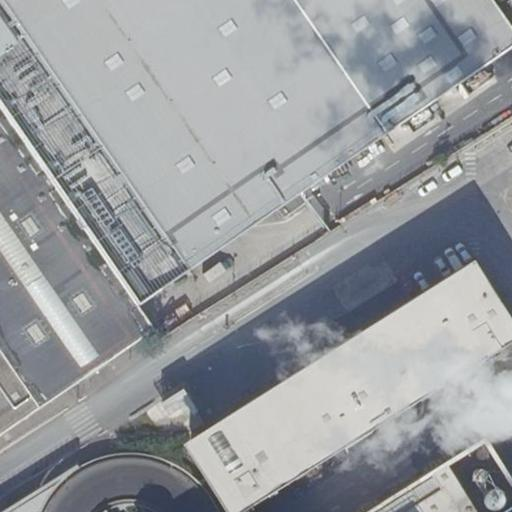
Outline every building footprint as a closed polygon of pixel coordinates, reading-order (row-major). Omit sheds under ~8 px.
[(0,0),(0,109),(136,309),(186,274),(125,186),(226,117),(268,181),(259,188),(275,210),(282,221),(306,204),(299,194),(511,43),(511,4),(509,0),(0,0)] [(0,437),(153,333),(136,309),(0,109),(0,437)] [(186,274),(275,210),(259,188),(268,181),(226,117),(125,186),(186,274)] [(511,318),(475,259),(183,443),(226,511),(240,511),(511,340),(511,318)] [(503,511),(511,507),(511,477),(486,437),(366,511),(503,511)] [(40,511),(45,502),(56,484),(71,469),(80,464),(79,461),(0,511),(40,511)]
